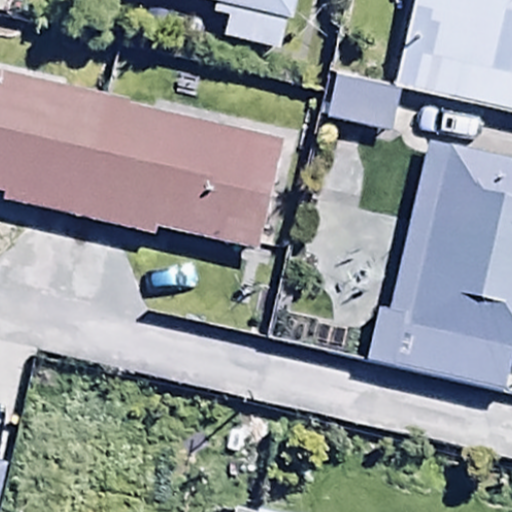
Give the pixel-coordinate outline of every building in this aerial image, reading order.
[(208,0),(201,32),(274,49),(286,0),(208,0)] [(511,108),(511,0),(408,0),(391,82),(511,108)] [(324,72),(314,112),(387,129),(396,89),(324,72)] [(0,202),(152,235),(154,228),(255,250),(280,133),(0,73),(0,202)] [(357,358),(499,389),(507,350),(511,351),(511,151),(425,132),(386,310),(369,306),(357,358)]
